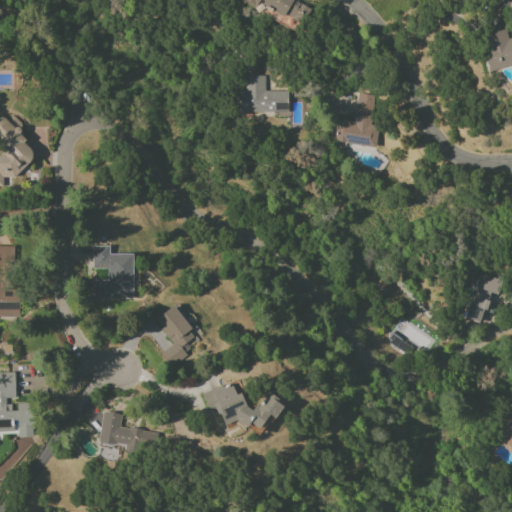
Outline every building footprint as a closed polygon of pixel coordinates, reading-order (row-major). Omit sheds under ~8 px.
[(246,0),(297,27),(308,7),(295,0),(246,0)] [(488,71),(511,65),(511,38),(508,39),(505,30),(479,36),(488,71)] [(264,91),(264,75),(245,76),(246,90),(236,91),(237,113),(288,111),(287,91),(264,91)] [(372,146),(378,95),(357,92),(353,121),(336,119),(333,142),(372,146)] [(0,186),(2,187),(2,177),(23,177),(24,119),(0,118),(0,186)] [(0,317),(18,317),(18,295),(4,294),(4,283),(0,282),(0,270),(13,271),(13,246),(0,245),(0,317)] [(132,298),(132,254),(109,254),(108,246),(91,246),(91,269),(107,268),(107,280),(92,280),(92,299),(132,298)] [(462,317),(481,324),(489,301),(495,302),(502,282),(478,273),(462,317)] [(154,320),(172,344),(161,352),(170,364),(199,342),(172,306),(154,320)] [(434,341),(402,317),(387,339),(418,362),(434,341)] [(0,434),(32,434),(31,404),(17,404),(17,411),(10,411),(10,400),(14,400),(14,372),(0,372),(0,434)] [(202,394),(207,410),(211,409),(220,414),(223,425),(236,421),(256,433),(264,420),(276,416),(280,409),(277,398),(267,392),(258,406),(249,409),(244,405),(238,388),(232,384),(202,394)] [(511,407),(506,406),(502,427),(511,428),(508,450),(511,450),(511,407)] [(97,443),(124,447),(124,450),(144,453),(145,445),(154,447),(157,433),(119,427),(121,413),(102,410),(97,443)]
